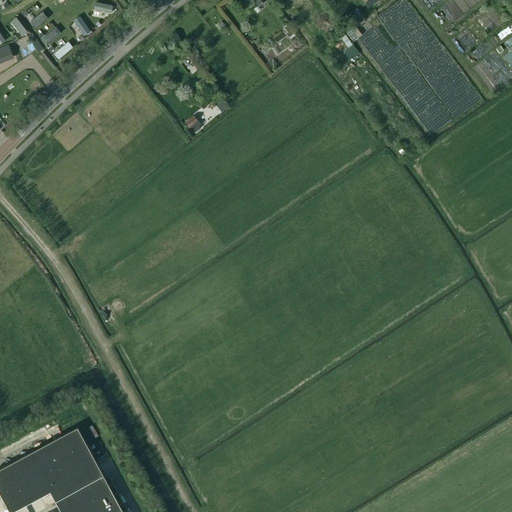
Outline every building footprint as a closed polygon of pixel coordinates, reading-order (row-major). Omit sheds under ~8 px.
[(455,17),(482,0),(449,0),(446,2),(455,17)] [(111,14),(113,6),(96,3),(94,11),(111,14)] [(357,9),(349,15),(352,20),(360,14),(357,9)] [(48,20),(42,14),(31,22),(36,29),(48,20)] [(91,33),(80,18),(74,22),(84,38),(91,33)] [(28,33),(16,19),(11,23),(22,38),(28,33)] [(356,23),(352,26),(358,35),(362,32),(356,23)] [(359,39),(376,58),(392,45),(375,25),(359,39)] [(61,34),(56,28),(41,40),(47,46),(61,34)] [(348,30),(341,33),(347,47),(346,48),(350,56),(358,53),(348,30)] [(59,61),(73,49),(69,43),(54,55),(59,61)] [(9,46),(0,48),(0,61),(13,57),(9,46)] [(190,57),(184,61),(189,69),(195,65),(190,57)] [(221,102),(216,106),(222,113),(226,109),(221,102)] [(185,123),(192,131),(195,129),(196,131),(200,128),(199,126),(201,124),(194,115),(185,123)] [(123,511),(78,427),(0,469),(0,488),(13,511),(51,491),(61,510),(58,511),(123,511)]
